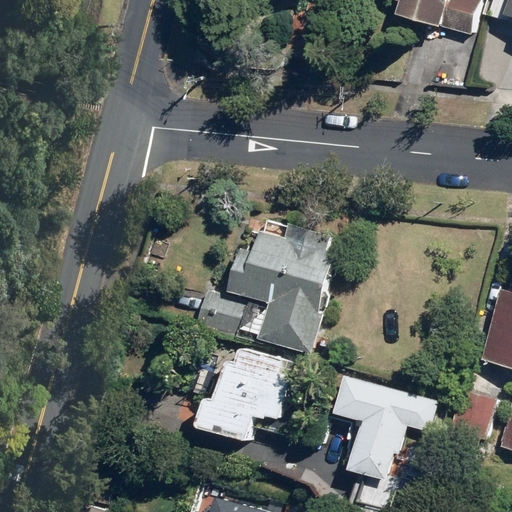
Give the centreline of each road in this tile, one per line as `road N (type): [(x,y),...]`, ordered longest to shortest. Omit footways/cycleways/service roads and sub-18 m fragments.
road 1 (tertiary): [(16,511),(118,124)]
road 2 (residential): [(118,124),(511,163)]
road 3 (tertiary): [(118,124),(152,0)]
